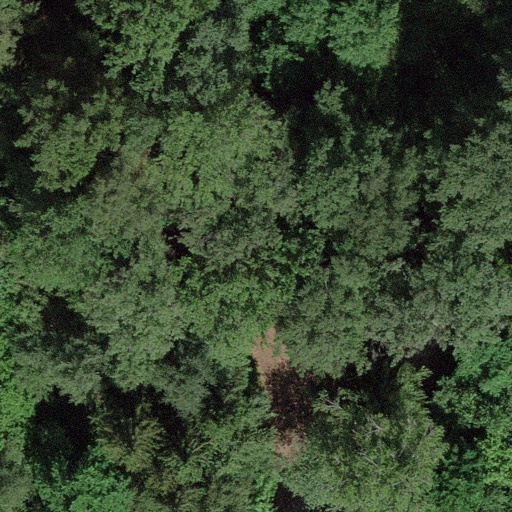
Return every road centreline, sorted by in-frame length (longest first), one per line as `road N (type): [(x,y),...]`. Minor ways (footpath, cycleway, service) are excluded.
road 1 (track): [(37,0),(246,296),(323,476)]
road 2 (track): [(292,511),(419,356),(511,174)]
